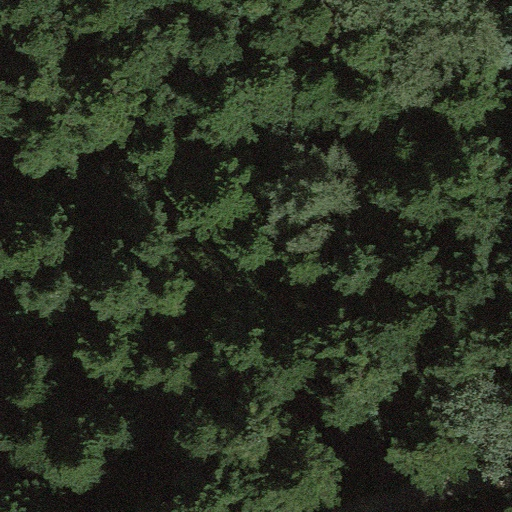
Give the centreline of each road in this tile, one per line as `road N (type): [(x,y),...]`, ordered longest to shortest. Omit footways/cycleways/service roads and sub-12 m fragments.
road 1 (track): [(0,187),(428,109),(511,101)]
road 2 (track): [(511,475),(398,494),(353,511)]
